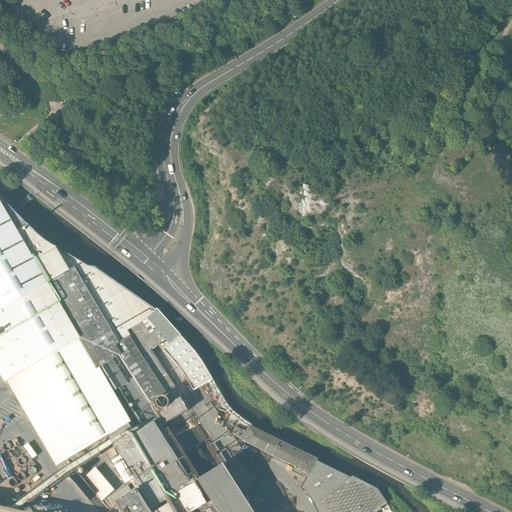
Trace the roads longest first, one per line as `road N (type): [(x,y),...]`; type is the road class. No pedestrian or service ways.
road 1 (secondary): [(492,511),(350,439),(154,269)]
road 2 (secondary): [(334,0),(191,95),(175,114),(167,142),(179,204)]
road 3 (track): [(55,108),(208,49),(300,0)]
road 4 (residential): [(0,41),(43,83),(61,137),(90,171),(179,204)]
road 5 (secondary): [(154,269),(0,149)]
road 6 (unknown): [(306,511),(282,480),(232,458),(190,401)]
